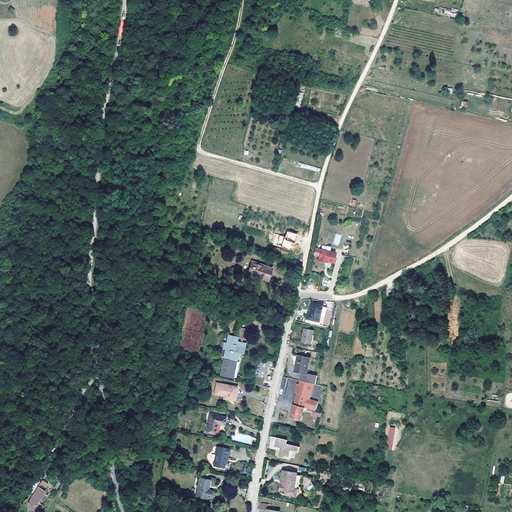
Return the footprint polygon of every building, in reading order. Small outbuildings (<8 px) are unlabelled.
[(294,106),(300,107),(303,92),(297,91),(294,106)] [(287,231),(285,237),(275,234),(272,244),(281,247),(282,246),(288,248),(290,242),(294,243),(297,234),(287,231)] [(333,262),(336,253),(330,251),(331,248),(330,247),(327,246),(326,247),(322,246),(321,250),(316,248),(314,255),(319,256),(318,260),(324,262),(325,260),(327,261),(333,262)] [(268,280),(272,269),(253,262),(248,274),(268,280)] [(325,314),(327,307),(323,306),(312,303),(310,313),(308,313),(307,319),(319,322),(321,313),(325,314)] [(311,344),(314,330),(305,328),(302,342),(311,344)] [(243,339),(245,330),(237,329),(236,332),(236,336),(237,337),(237,338),(243,339)] [(234,378),(237,359),(236,359),(237,353),(239,353),(243,354),(245,343),(235,341),(236,337),(229,336),(227,343),(224,342),(222,349),(226,350),(225,356),(229,357),(228,360),(224,359),(221,376),(234,378)] [(307,374),(309,363),(308,363),(308,359),(306,358),(307,354),(304,354),(303,357),(298,356),(295,371),(301,372),(307,374)] [(263,386),(267,367),(274,368),(275,362),(257,358),(253,376),(254,376),(253,383),(253,384),(263,386)] [(307,378),(308,374),(307,374),(301,372),(299,381),(300,381),(304,382),(305,377),(307,378)] [(315,384),(317,376),(308,374),(307,378),(305,377),(304,382),(313,384),(315,384)] [(234,400),(237,387),(217,383),(215,394),(225,396),(228,396),(227,399),(234,400)] [(310,399),(313,388),(309,386),(296,384),(294,392),(297,393),(294,405),(304,408),(314,410),(316,411),(318,402),(310,399)] [(301,420),(304,408),(294,405),(291,414),(296,415),(295,419),(301,420)] [(225,425),(226,417),(210,414),(207,429),(216,431),(217,423),(225,425)] [(395,428),(390,427),(387,449),(391,450),(395,428)] [(274,447),(276,437),(271,436),(269,448),(279,450),(280,448),(274,447)] [(298,452),(300,447),(286,444),(287,440),(276,437),(274,447),(280,448),(279,450),(278,455),(289,458),(291,451),(293,451),(298,452)] [(225,462),(227,453),(229,453),(230,449),(219,447),(215,466),(224,468),(224,467),(228,468),(229,463),(227,463),(225,462)] [(289,458),(278,455),(278,457),(291,460),(291,458),(293,451),(291,451),(289,458)] [(294,488),(297,473),(283,471),(282,481),(283,481),(282,485),(281,485),(280,490),(286,491),(285,495),(297,496),(298,489),(294,488)] [(208,490),(210,480),(200,478),(196,495),(202,496),(201,497),(207,498),(207,497),(210,498),(211,498),(212,497),(213,497),(214,496),(214,495),(214,493),(214,492),(213,491),(212,491),(211,490),(208,490)] [(46,492),(38,487),(28,502),(27,504),(31,506),(32,505),(36,507),(46,492)]
